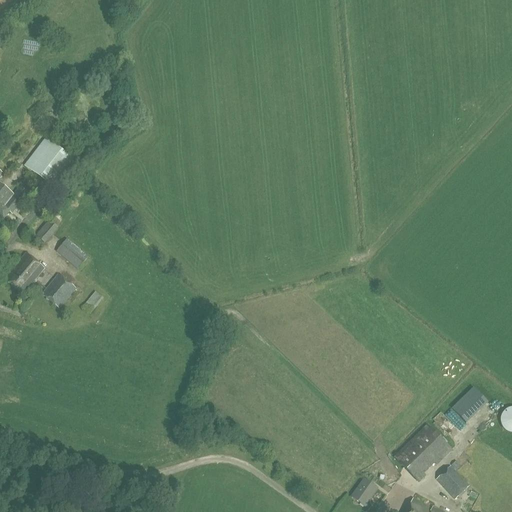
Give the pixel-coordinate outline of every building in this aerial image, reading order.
[(28,45),(28,54),(39,54),(39,45),(28,45)] [(25,166),(49,185),(70,159),(46,140),(25,166)] [(0,218),(3,221),(9,212),(12,214),(28,194),(20,187),(14,195),(0,184),(0,176),(2,174),(0,171),(0,218)] [(50,221),(56,227),(60,223),(54,217),(50,221)] [(36,236),(45,244),(58,228),(56,227),(50,221),(49,221),(36,236)] [(56,252),(78,270),(89,257),(67,239),(56,252)] [(4,280),(22,295),(44,269),(26,254),(4,280)] [(42,295),(59,309),(76,289),(59,275),(42,295)] [(82,308),(90,315),(104,299),(95,292),(82,308)] [(501,425),(502,426),(502,427),(503,428),(503,429),(504,430),(505,431),(506,431),(507,432),(508,432),(509,433),(510,433),(511,433),(511,407),(511,408),(510,408),(509,408),(508,409),(507,409),(506,410),(505,411),(504,411),(503,412),(503,413),(502,414),(502,415),(501,416),(501,417),(501,418),(500,419),(500,421),(500,422),(501,423),(501,424),(501,425)] [(412,476),(420,484),(426,477),(424,474),(435,464),(437,467),(452,451),(450,448),(427,426),(394,458),(412,476)] [(456,461),(451,466),(455,470),(460,466),(456,461)] [(436,479),(455,499),(469,486),(451,466),(436,479)] [(351,498),(364,507),(377,489),(364,480),(351,498)] [(511,511),(511,485),(500,511),(511,511)] [(406,511),(440,511),(434,508),(434,507),(432,506),(430,508),(413,499),(406,511)]
